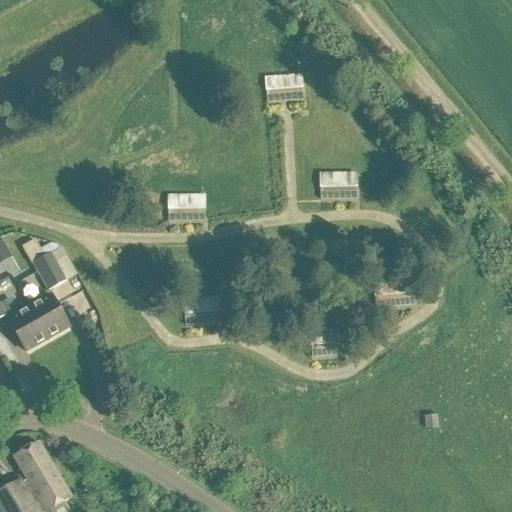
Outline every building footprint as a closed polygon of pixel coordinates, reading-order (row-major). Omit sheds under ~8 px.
[(264,79),(265,93),(303,90),(302,77),(264,79)] [(356,174),(319,175),(319,189),(356,189),(356,174)] [(167,196),(167,211),(205,211),(205,196),(167,196)] [(0,258),(1,262),(15,256),(8,239),(0,242),(0,258)] [(43,260),(33,265),(45,287),(49,293),(66,283),(51,255),(44,260),(43,260)] [(372,284),(374,299),(413,295),(411,280),(372,284)] [(30,310),(47,341),(69,329),(52,297),(30,310)] [(224,297),(182,301),(184,316),(225,312),(224,297)] [(19,315),(10,300),(0,305),(8,320),(19,315)] [(26,353),(47,341),(30,310),(8,322),(26,353)] [(309,333),(310,348),(351,344),(350,329),(309,333)] [(437,416),(424,417),(426,432),(438,430),(437,416)] [(0,511),(68,511),(66,508),(63,504),(71,500),(39,445),(14,459),(26,479),(0,493),(0,511)] [(140,508),(146,511),(166,511),(147,498),(140,508)]
